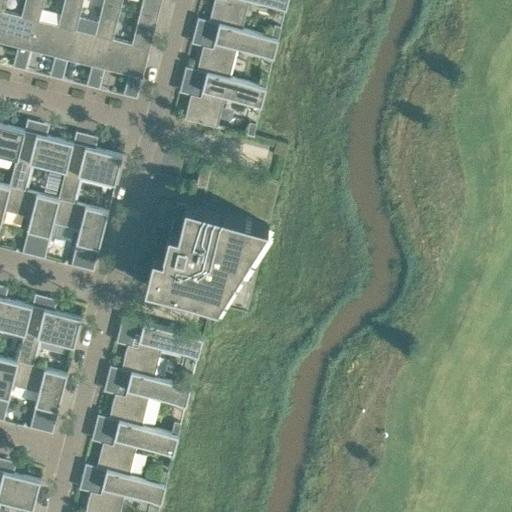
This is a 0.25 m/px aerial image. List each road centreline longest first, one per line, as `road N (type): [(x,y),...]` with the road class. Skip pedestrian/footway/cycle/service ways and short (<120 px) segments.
road 1 (residential): [(111,294),(152,131)]
road 2 (residential): [(71,454),(111,294)]
road 3 (residential): [(152,131),(0,93)]
road 4 (residential): [(152,131),(186,0)]
